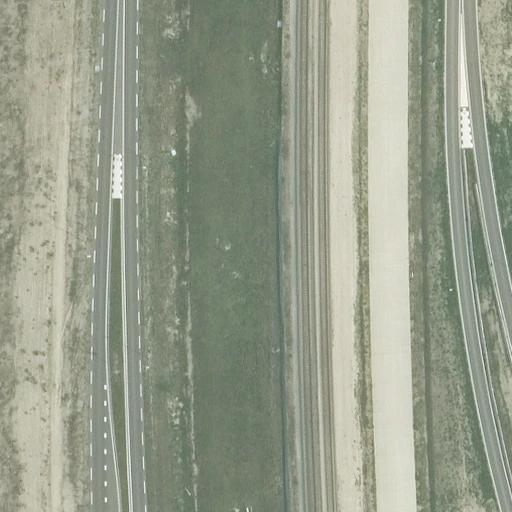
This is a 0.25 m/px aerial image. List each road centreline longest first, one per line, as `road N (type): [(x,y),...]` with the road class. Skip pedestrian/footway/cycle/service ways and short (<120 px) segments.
road 1 (unclassified): [(459,21),(453,199),(469,335),(507,511)]
road 2 (secondary): [(118,22),(102,146),(97,511)]
road 3 (secondary): [(138,511),(118,22)]
road 4 (unclassified): [(511,328),(459,21)]
